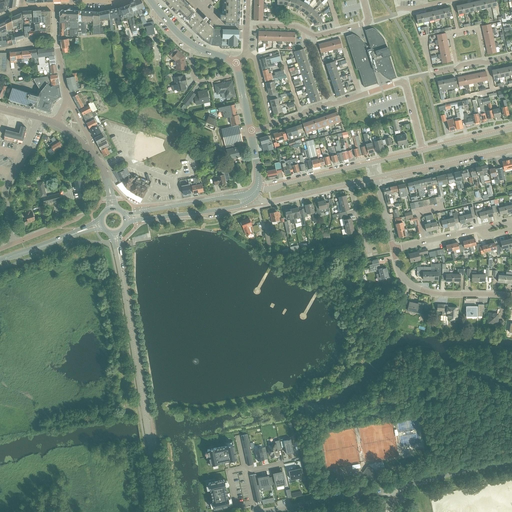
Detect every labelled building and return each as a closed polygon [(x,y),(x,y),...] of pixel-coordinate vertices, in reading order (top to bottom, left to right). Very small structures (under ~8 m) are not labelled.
[(0,0),(0,9),(1,12),(9,8),(9,2),(8,3),(7,0),(0,0)] [(9,2),(9,8),(15,7),(16,0),(7,0),(8,3),(9,2)] [(132,13),(133,15),(135,15),(134,11),(136,10),(137,14),(139,14),(134,0),(129,2),(130,4),(132,12),(132,13)] [(134,0),(139,14),(141,18),(144,27),(145,26),(153,25),(154,25),(153,22),(147,23),(144,17),(143,14),(142,14),(140,9),(144,7),(141,0),(134,0)] [(196,11),(184,0),(162,0),(166,3),(166,4),(172,9),(176,13),(178,15),(184,22),(196,11)] [(240,0),(225,0),(226,15),(220,15),(220,20),(225,20),(225,25),(239,25),(240,10),(240,0)] [(297,9),(299,10),(303,2),(299,0),(296,0),(294,7),(295,7),(297,9)] [(303,12),(304,13),(309,6),(303,2),(299,10),(301,11),(303,12)] [(119,8),(118,8),(119,15),(120,15),(121,21),(126,20),(125,17),(129,16),(129,18),(130,18),(132,26),(131,26),(132,32),(137,31),(133,17),(134,17),(133,15),(132,13),(132,12),(130,4),(123,6),(121,6),(119,7),(119,8)] [(306,15),(308,16),(314,10),(309,6),(304,13),(306,15)] [(111,10),(109,10),(110,19),(110,24),(111,32),(113,32),(113,25),(113,24),(112,19),(115,18),(118,17),(118,20),(117,21),(118,24),(119,24),(119,25),(122,24),(121,21),(121,17),(120,15),(119,15),(118,8),(113,9),(111,10)] [(33,11),(34,24),(35,24),(40,24),(42,34),(47,34),(46,27),(45,16),(42,16),(41,10),(33,11)] [(49,10),(41,10),(42,16),(45,16),(46,27),(47,34),(52,33),(52,12),(51,12),(50,10),(49,10)] [(67,18),(67,10),(61,10),(60,12),(60,22),(60,35),(67,35),(68,34),(68,27),(67,27),(67,18)] [(78,36),(78,29),(70,29),(70,22),(70,21),(78,21),(79,10),(67,10),(67,18),(67,27),(68,27),(68,34),(70,34),(70,36),(78,36)] [(78,24),(78,32),(82,32),(81,36),(86,36),(86,25),(86,23),(85,23),(85,17),(86,17),(86,11),(79,10),(78,21),(78,24)] [(102,22),(102,21),(110,19),(109,10),(99,12),(99,17),(100,34),(104,34),(103,28),(102,25),(103,24),(103,23),(102,22)] [(311,20),(312,20),(319,15),(314,10),(308,16),(310,18),(309,19),(311,20)] [(31,30),(30,28),(30,23),(32,22),(31,11),(23,11),(23,17),(24,23),(25,37),(30,36),(29,31),(31,30)] [(86,23),(86,25),(88,25),(88,21),(93,21),(93,12),(86,11),(86,17),(85,17),(85,23),(86,23)] [(196,11),(184,22),(185,22),(191,28),(196,34),(197,34),(203,40),(211,44),(212,37),(214,37),(214,29),(206,21),(208,19),(206,16),(203,19),(196,11)] [(22,13),(11,18),(13,28),(14,28),(17,28),(17,29),(23,28),(22,13)] [(319,15),(312,20),(312,21),(313,24),(314,23),(315,25),(322,21),(319,15)] [(13,28),(11,18),(11,17),(0,23),(0,47),(9,46),(7,37),(7,36),(7,33),(7,31),(9,30),(13,28)] [(35,27),(30,28),(31,30),(29,31),(30,36),(42,34),(40,24),(35,24),(35,27)] [(482,26),(483,33),(495,31),(495,28),(492,29),(491,24),(482,26)] [(153,25),(145,26),(147,32),(146,33),(147,36),(159,33),(158,31),(153,25)] [(392,64),(390,56),(389,53),(388,49),(387,47),(386,46),(386,44),(385,41),(384,40),(384,39),(383,37),(382,35),(380,34),(379,32),(376,31),(375,30),(375,29),(372,28),(369,29),(365,30),(365,29),(367,38),(371,48),(370,49),(368,49),(367,50),(366,44),(365,43),(364,42),(363,41),(362,40),(361,39),(360,38),(359,37),(358,37),(357,36),(356,35),(355,35),(354,34),(352,34),(351,34),(352,34),(349,35),(346,36),(349,46),(353,59),(357,70),(358,70),(359,70),(361,78),(362,79),(364,87),(371,85),(378,83),(378,85),(378,84),(376,76),(374,70),(375,69),(377,69),(377,70),(378,71),(379,72),(380,73),(381,74),(382,75),(383,76),(384,77),(385,77),(386,78),(387,79),(388,79),(390,80),(391,80),(392,80),(391,80),(391,79),(397,78),(395,73),(392,64)] [(229,49),(229,46),(237,46),(238,39),(239,39),(239,30),(223,29),(223,30),(222,30),(222,29),(214,29),(214,37),(212,37),(211,44),(217,45),(221,45),(221,48),(229,49)] [(483,33),(485,40),(494,38),(493,33),(496,33),(495,31),(483,33)] [(14,34),(16,40),(24,38),(23,32),(14,34)] [(435,40),(435,43),(447,40),(446,33),(437,35),(438,40),(435,40)] [(485,40),(486,47),(498,45),(498,43),(495,43),(494,38),(485,40)] [(69,39),(61,40),(63,53),(69,52),(69,49),(70,49),(69,39)] [(340,39),(333,41),(336,52),(338,52),(337,49),(342,47),(340,39)] [(439,44),(440,49),(449,47),(447,40),(435,43),(436,45),(439,44)] [(333,41),(326,42),(328,51),(333,50),(334,53),(336,52),(333,41)] [(328,51),(326,42),(318,44),(322,56),(324,55),(323,52),(328,51)] [(498,45),(486,47),(488,55),(497,53),(496,48),(499,47),(498,45)] [(438,55),(438,57),(450,55),(449,47),(440,49),(441,54),(438,55)] [(38,52),(38,57),(39,57),(54,55),(53,48),(38,50),(38,52)] [(176,66),(177,70),(186,69),(185,69),(186,68),(186,65),(185,64),(184,56),(178,51),(175,48),(169,55),(172,58),(176,61),(173,61),(173,62),(173,65),(174,66),(176,66)] [(294,52),(295,55),(296,57),(296,58),(305,54),(303,49),(294,52)] [(31,50),(22,51),(22,58),(24,58),(24,61),(28,61),(27,58),(31,57),(31,50)] [(36,50),(31,50),(31,57),(32,63),(39,62),(39,57),(38,57),(38,52),(37,52),(36,50)] [(22,51),(16,52),(17,59),(21,58),(22,62),(25,62),(24,61),(24,58),(22,58),(22,51)] [(274,62),(281,61),(279,54),(265,58),(260,59),(262,69),(275,66),(274,62)] [(296,58),(298,63),(307,60),(305,54),(296,58)] [(54,55),(39,57),(39,62),(39,65),(48,63),(48,65),(50,65),(56,64),(54,55)] [(450,55),(438,57),(438,59),(441,58),(442,64),(451,62),(450,55)] [(298,63),(300,69),(309,66),(307,60),(298,63)] [(327,67),(328,69),(336,67),(334,61),(326,64),(326,65),(327,67)] [(48,65),(48,63),(39,65),(38,65),(38,71),(47,70),(47,72),(51,72),(51,73),(57,73),(56,64),(48,65)] [(300,69),(301,75),(311,72),(309,66),(300,69)] [(329,74),(330,75),(338,72),(336,67),(328,69),(329,71),(328,72),(329,74)] [(265,81),(266,80),(282,76),(280,71),(275,72),(276,75),(272,76),(270,69),(263,70),(265,81)] [(486,71),(479,73),(481,85),(483,84),(483,81),(488,80),(486,71)] [(311,72),(301,75),(303,80),(313,77),(311,72)] [(331,78),(332,80),(340,77),(338,72),(330,75),(330,76),(330,78),(331,78)] [(69,78),(66,78),(68,85),(71,92),(79,88),(78,81),(77,74),(77,73),(69,75),(69,78)] [(479,73),(471,74),(473,83),(478,82),(479,85),(481,85),(479,73)] [(53,102),(62,96),(60,84),(58,74),(50,75),(50,76),(33,78),(41,91),(40,93),(39,96),(38,101),(38,102),(36,108),(50,112),(53,102)] [(471,74),(464,76),(467,88),(469,87),(469,84),(473,83),(471,74)] [(184,81),(186,81),(185,75),(174,78),(176,85),(172,86),(173,91),(177,90),(177,91),(186,89),(184,81)] [(266,83),(267,89),(275,87),(274,84),(275,84),(274,80),(276,79),(277,81),(287,78),(286,75),(282,76),(266,80),(267,83),(266,83)] [(467,88),(464,76),(457,77),(459,86),(464,85),(465,88),(467,88)] [(303,80),(305,86),(315,83),(313,77),(303,80)] [(333,85),(333,86),(341,83),(340,77),(332,80),(332,82),(332,83),(333,85)] [(446,90),(444,80),(437,82),(439,91),(446,90)] [(215,85),(217,93),(224,91),(226,98),(235,96),(232,81),(215,85)] [(305,86),(307,92),(317,89),(315,83),(305,86)] [(334,89),(335,91),(343,88),(341,83),(333,86),(334,86),(334,89)] [(271,97),(276,96),(278,95),(277,90),(276,91),(275,87),(267,89),(269,95),(270,95),(271,97)] [(38,102),(39,96),(12,88),(9,99),(36,108),(38,102)] [(343,88),(335,91),(336,93),(335,93),(337,96),(337,97),(345,94),(343,88)] [(307,92),(309,97),(318,94),(317,89),(307,92)] [(194,97),(196,104),(210,102),(207,90),(198,92),(199,96),(194,97)] [(504,91),(496,93),(497,96),(498,99),(505,97),(504,93),(504,91)] [(192,99),(195,94),(192,92),(183,102),(188,106),(193,100),(192,99)] [(73,97),(79,108),(86,104),(82,97),(83,97),(81,93),(80,93),(73,97)] [(270,100),(272,107),(280,105),(279,105),(278,101),(281,100),(281,97),(286,96),(286,93),(278,95),(276,96),(277,98),(270,100)] [(318,94),(309,97),(311,103),(320,100),(318,94)] [(489,98),(489,97),(482,99),(483,103),(483,104),(488,103),(489,110),(486,111),(488,119),(489,118),(490,119),(492,118),(494,117),(492,109),(489,98)] [(478,99),(482,114),(480,114),(481,121),(487,120),(483,104),(483,103),(482,99),(482,98),(478,99)] [(89,105),(80,109),(82,112),(81,113),(82,114),(83,114),(83,115),(91,111),(91,112),(95,111),(97,110),(93,101),(90,103),(88,103),(89,105)] [(459,109),(460,112),(461,120),(464,119),(466,125),(474,123),(472,115),(468,116),(467,113),(463,114),(462,109),(463,108),(462,101),(458,102),(459,109)] [(238,115),(237,115),(235,104),(218,108),(219,112),(223,111),(224,118),(227,118),(229,125),(232,125),(240,123),(238,115)] [(280,105),(272,107),(274,114),(282,111),(283,112),(287,112),(286,107),(284,107),(283,104),(279,105),(280,105)] [(492,109),(494,117),(501,116),(499,108),(492,109)] [(89,129),(90,129),(99,124),(100,124),(101,123),(95,111),(91,112),(91,111),(83,115),(86,123),(89,129)] [(337,112),(331,114),(334,123),(340,121),(337,112)] [(457,117),(455,118),(455,121),(456,129),(463,128),(461,120),(460,113),(456,113),(457,117)] [(331,114),(325,116),(329,125),(334,123),(331,114)] [(208,116),(206,122),(218,127),(216,120),(208,116)] [(325,116),(320,118),(323,127),(329,125),(325,116)] [(320,118),(314,120),(317,129),(323,127),(320,118)] [(314,120),(308,122),(311,131),(317,129),(314,120)] [(218,127),(206,122),(205,127),(214,131),(216,127),(218,127)] [(311,131),(308,122),(303,124),(306,133),(311,131)] [(102,131),(103,132),(104,131),(100,124),(99,124),(90,129),(93,136),(102,131)] [(301,124),(296,126),(298,133),(299,133),(301,132),(302,136),(305,135),(301,124)] [(242,156),(245,156),(243,149),(241,149),(241,146),(240,146),(239,142),(242,141),(238,125),(222,129),(229,159),(237,157),(237,158),(238,158),(239,159),(240,159),(241,159),(242,158),(242,156)] [(23,141),(27,128),(22,126),(20,134),(6,130),(4,140),(20,145),(23,141)] [(296,126),(291,128),(293,135),(297,134),(297,135),(297,137),(300,137),(299,133),(298,133),(296,126)] [(94,138),(97,144),(108,139),(104,131),(103,132),(103,133),(94,138)] [(284,140),(287,139),(285,131),(282,132),(278,133),(277,132),(274,133),(276,141),(284,139),(284,140)] [(367,134),(363,135),(364,139),(365,143),(366,146),(368,153),(374,152),(372,141),(369,142),(367,134)] [(397,136),(398,146),(408,144),(406,134),(397,136)] [(268,136),(260,138),(262,144),(264,152),(267,151),(273,149),(271,141),(270,141),(268,136)] [(359,136),(355,137),(360,156),(367,154),(365,146),(361,147),(360,144),(361,143),(359,136)] [(50,144),(55,151),(63,146),(59,141),(57,142),(54,137),(51,139),(53,142),(50,144)] [(384,143),(383,140),(382,141),(381,140),(376,141),(375,137),(372,137),(376,151),(384,149),(382,144),(384,143)] [(97,144),(101,150),(111,145),(108,139),(97,144)] [(318,155),(316,148),(313,140),(305,142),(308,150),(310,157),(318,155)] [(335,146),(337,153),(339,161),(344,160),(342,152),(341,149),(339,140),(336,141),(337,146),(335,146)] [(344,143),(348,159),(353,157),(351,150),(348,150),(349,149),(347,142),(344,143)] [(111,145),(101,150),(104,156),(113,152),(111,149),(108,151),(107,149),(112,147),(111,145)] [(334,146),(331,146),(328,147),(329,151),(330,151),(331,153),(331,156),(333,163),(338,161),(334,146)] [(328,152),(325,153),(324,148),(321,149),(325,164),(331,163),(328,152)] [(319,149),(316,150),(318,155),(318,159),(320,166),(325,165),(323,157),(320,158),(319,155),(321,154),(319,149)] [(308,150),(304,151),(307,160),(307,159),(307,160),(305,161),(307,169),(312,168),(310,157),(308,150)] [(290,172),(287,160),(285,161),(284,159),(281,160),(281,158),(279,158),(280,160),(280,162),(281,169),(284,169),(285,174),(291,173),(290,172)] [(287,160),(290,172),(293,171),(294,173),(300,171),(296,158),(287,160)] [(320,166),(318,159),(311,160),(313,168),(320,166)] [(502,162),(504,170),(511,168),(511,159),(511,160),(511,159),(509,160),(506,161),(502,162)] [(282,172),(281,169),(280,162),(274,163),(276,169),(267,171),(268,177),(277,176),(277,173),(282,172)] [(116,169),(120,179),(128,175),(124,166),(116,169)] [(485,183),(483,175),(483,174),(481,166),(476,168),(477,176),(480,175),(482,184),(485,183)] [(478,177),(477,176),(476,168),(470,169),(471,178),(473,177),(474,180),(476,179),(476,178),(478,177)] [(495,168),(489,169),(491,177),(494,176),(494,179),(491,180),(493,185),(500,183),(499,181),(505,179),(502,168),(497,169),(498,170),(495,171),(495,168)] [(228,169),(222,170),(222,175),(217,176),(213,177),(215,185),(218,184),(219,185),(226,184),(225,181),(230,180),(228,169)] [(469,169),(461,171),(463,179),(464,179),(464,178),(468,177),(470,176),(470,174),(469,169)] [(454,173),(456,182),(457,185),(460,184),(461,189),(463,188),(460,171),(454,173)] [(454,173),(447,174),(449,184),(452,184),(452,182),(456,182),(454,173)] [(446,174),(437,177),(439,190),(440,192),(440,193),(443,192),(441,185),(448,183),(446,174)] [(127,189),(130,191),(137,178),(138,177),(138,176),(134,175),(133,178),(131,176),(122,182),(127,189)] [(430,178),(433,189),(436,188),(437,190),(439,190),(437,177),(430,178)] [(137,178),(130,191),(127,196),(140,203),(143,197),(148,189),(143,186),(145,183),(137,178)] [(430,178),(425,179),(426,187),(428,195),(431,194),(430,189),(433,189),(432,185),(430,178)] [(77,191),(78,193),(77,193),(79,199),(85,197),(83,191),(83,190),(81,180),(73,182),(74,185),(75,185),(77,191)] [(192,187),(192,186),(191,183),(191,181),(188,182),(189,185),(182,186),(183,195),(184,194),(184,195),(187,195),(187,194),(191,193),(189,187),(192,187)] [(420,197),(422,196),(419,181),(413,182),(415,189),(418,189),(420,197)] [(44,202),(43,197),(47,196),(43,182),(37,183),(42,202),(44,202)] [(400,198),(408,196),(405,184),(398,185),(400,198)] [(383,189),(386,203),(387,205),(391,204),(390,198),(393,198),(391,193),(390,187),(383,189)] [(60,193),(47,196),(43,197),(44,202),(45,204),(62,200),(60,193)] [(339,201),(336,202),(337,205),(340,204),(348,203),(346,196),(338,197),(339,201)] [(498,199),(494,200),(495,206),(496,212),(499,212),(500,215),(507,213),(505,206),(499,208),(498,205),(499,205),(498,199)] [(329,207),(328,203),(326,203),(325,200),(318,202),(318,205),(315,206),(317,211),(318,216),(321,215),(321,213),(329,211),(329,207)] [(302,209),(304,217),(308,216),(307,214),(314,212),(312,203),(305,205),(306,208),(302,209)] [(348,203),(340,204),(342,211),(349,210),(348,203)] [(493,209),(486,211),(487,218),(494,216),(494,213),(496,212),(495,206),(492,206),(493,209)] [(295,208),(292,209),(293,216),(294,219),(295,223),(297,223),(296,219),(297,219),(297,218),(300,217),(300,214),(298,207),(297,207),(295,207),(295,208)] [(468,214),(465,215),(467,222),(473,221),(472,218),(475,217),(472,207),(470,207),(471,213),(468,213),(468,214)] [(285,210),(287,220),(288,220),(291,219),(294,219),(293,216),(291,209),(288,210),(288,209),(285,209),(285,210)] [(487,218),(486,211),(483,212),(482,209),(475,210),(477,217),(480,216),(480,219),(487,218)] [(26,215),(27,219),(25,219),(26,224),(32,222),(32,221),(35,220),(33,213),(30,214),(30,212),(26,213),(26,215)] [(280,212),(278,212),(270,213),(272,222),(279,221),(278,214),(280,214),(280,212)] [(458,212),(455,213),(457,221),(460,221),(461,224),(467,222),(465,215),(459,217),(458,212)] [(449,226),(447,219),(441,221),(440,218),(441,218),(440,213),(437,213),(440,227),(443,227),(443,228),(449,226)] [(454,218),(447,219),(449,226),(455,225),(455,222),(457,221),(455,213),(453,213),(454,218)] [(417,226),(419,226),(417,217),(410,218),(411,221),(416,220),(417,226)] [(253,233),(260,230),(258,225),(252,227),(249,218),(241,221),(246,235),(251,233),(250,230),(251,230),(252,232),(253,233)] [(342,226),(342,228),(353,226),(351,218),(344,220),(345,225),(342,226)] [(396,224),(397,230),(404,229),(403,222),(396,224)] [(353,226),(342,228),(342,230),(346,229),(347,234),(344,235),(345,238),(352,236),(352,233),(354,232),(353,226)] [(404,229),(397,230),(399,237),(406,236),(409,236),(407,228),(404,229)] [(480,249),(480,247),(479,244),(477,245),(475,238),(469,240),(472,253),(473,253),(473,252),(475,251),(473,246),(476,245),(477,250),(480,249)] [(463,244),(461,245),(463,251),(465,250),(465,251),(469,250),(470,253),(471,252),(471,254),(472,253),(469,240),(463,241),(463,244)] [(501,244),(498,245),(500,251),(503,251),(502,249),(508,247),(506,240),(500,242),(501,244)] [(456,257),(456,256),(457,256),(456,250),(459,249),(460,251),(463,251),(461,245),(459,245),(458,242),(452,244),(453,250),(454,253),(455,257),(456,257)] [(495,243),(489,244),(491,254),(494,253),(493,250),(497,249),(498,254),(499,255),(501,255),(500,251),(498,245),(496,246),(495,243)] [(491,254),(489,244),(482,246),(480,247),(480,249),(481,254),(484,253),(487,252),(489,259),(492,258),(491,254)] [(419,254),(428,252),(427,249),(418,251),(418,252),(409,254),(411,262),(420,260),(419,254)] [(387,277),(389,277),(387,268),(383,269),(383,268),(380,268),(379,263),(369,265),(371,271),(379,269),(381,280),(386,279),(386,277),(387,277)] [(449,282),(453,282),(453,274),(448,274),(448,269),(446,269),(446,264),(442,264),(442,276),(446,276),(446,281),(449,281),(449,282)] [(431,280),(431,272),(426,272),(426,267),(420,267),(420,265),(418,265),(418,268),(420,268),(420,275),(423,275),(423,280),(431,280)] [(430,267),(431,272),(431,280),(438,279),(438,273),(441,273),(441,267),(435,267),(430,267)] [(478,274),(479,282),(482,282),(482,281),(485,281),(485,276),(489,276),(489,267),(486,267),(486,273),(485,273),(485,274),(478,274)] [(453,274),(453,282),(457,282),(457,281),(460,281),(460,275),(464,275),(464,269),(458,269),(458,274),(453,274)] [(475,282),(479,282),(478,274),(476,274),(476,272),(472,272),(472,273),(471,273),(471,269),(467,269),(467,276),(472,276),(472,281),(475,281),(475,282)] [(498,282),(505,283),(506,276),(499,275),(499,274),(496,274),(497,271),(493,271),(493,276),(498,276),(498,282)] [(409,302),(407,310),(411,311),(411,312),(411,313),(412,313),(413,314),(414,314),(415,313),(416,312),(421,314),(422,310),(424,311),(424,310),(424,308),(427,308),(428,304),(425,303),(421,302),(421,303),(418,302),(418,304),(409,302)] [(437,304),(437,311),(442,311),(442,315),(440,315),(440,320),(447,320),(447,319),(448,319),(457,320),(457,308),(447,307),(447,305),(437,304)] [(466,306),(466,316),(482,316),(482,311),(484,311),(484,304),(478,304),(478,306),(466,306)] [(498,323),(498,315),(493,314),(493,313),(489,313),(488,322),(489,322),(489,323),(492,323),(498,323)] [(294,453),(291,439),(284,441),(287,454),(294,453)] [(281,450),(279,440),(275,441),(276,444),(269,446),(269,449),(268,450),(270,454),(271,458),(276,457),(276,456),(279,455),(278,451),(281,450)] [(209,456),(211,465),(212,465),(213,468),(218,467),(218,464),(219,464),(219,463),(222,463),(225,462),(225,464),(229,463),(228,462),(230,461),(231,464),(236,463),(235,460),(237,460),(233,441),(224,443),(225,446),(216,448),(207,450),(208,451),(205,452),(206,457),(209,456)] [(255,449),(255,450),(258,461),(258,460),(264,459),(263,452),(266,451),(265,447),(262,448),(256,450),(255,449)] [(379,470),(376,470),(368,464),(363,473),(366,475),(367,479),(366,479),(367,485),(381,482),(379,470)] [(301,468),(289,471),(291,480),(300,478),(300,481),(306,480),(305,476),(303,477),(301,468)] [(282,472),(274,474),(276,486),(285,484),(282,472)] [(271,488),(268,476),(262,477),(258,478),(260,488),(260,487),(264,487),(265,489),(271,488),(271,489),(271,488)] [(228,497),(226,488),(224,480),(208,483),(210,491),(211,491),(213,501),(210,501),(211,510),(230,506),(230,504),(228,497)]
